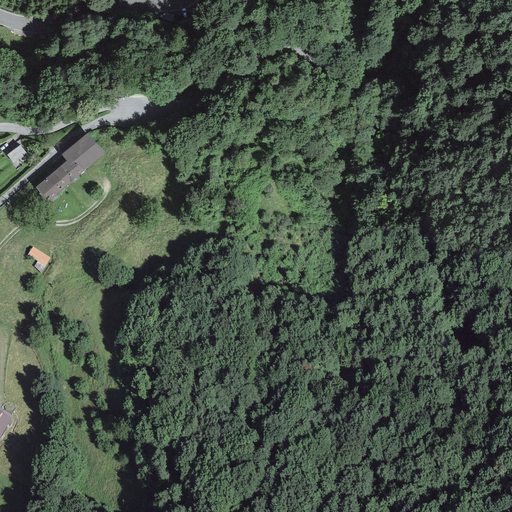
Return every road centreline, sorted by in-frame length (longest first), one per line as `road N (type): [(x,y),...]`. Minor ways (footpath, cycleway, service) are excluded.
road 1 (unclassified): [(432,0),(385,76),(370,84),(285,48),(176,105),(127,114)]
road 2 (tertiary): [(182,0),(106,2),(48,24),(0,16)]
road 3 (unclassified): [(127,114),(67,138),(0,202)]
road 4 (unclassified): [(0,128),(45,129),(115,102),(127,114)]
road 5 (unknown): [(0,257),(28,223),(68,230),(105,193)]
